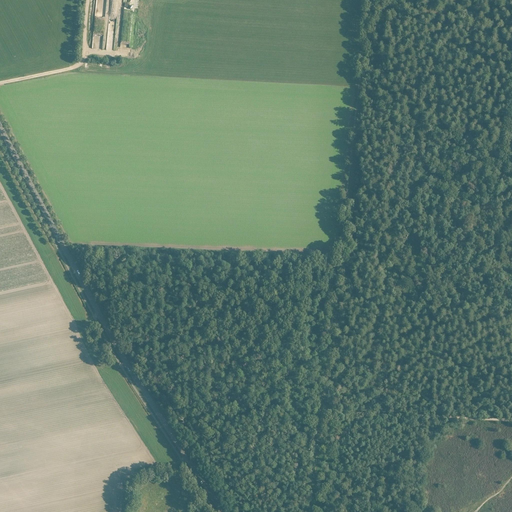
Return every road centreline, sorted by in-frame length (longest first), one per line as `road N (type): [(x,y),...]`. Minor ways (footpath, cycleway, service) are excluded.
road 1 (tertiary): [(221,511),(138,384),(0,128)]
road 2 (track): [(320,414),(371,0)]
road 3 (track): [(511,418),(320,414)]
road 4 (track): [(358,106),(498,151),(511,182)]
road 5 (track): [(370,3),(511,32)]
road 6 (track): [(0,82),(82,58),(87,0)]
